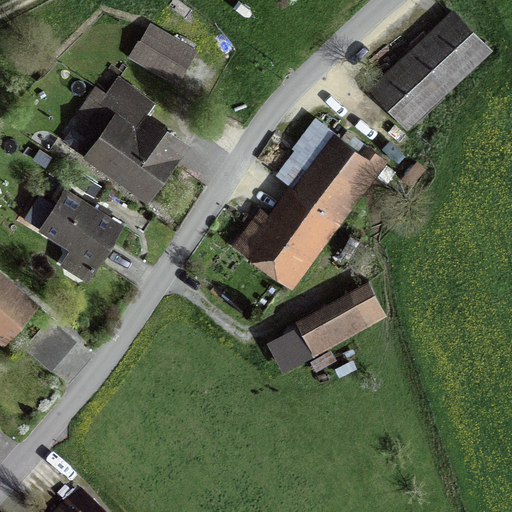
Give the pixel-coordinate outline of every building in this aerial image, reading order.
[(487,51),(453,14),(371,90),(405,126),(487,51)] [(172,38),(169,43),(148,30),(133,54),(176,79),(192,50),(172,38)] [(112,168),(145,191),(178,145),(141,118),(152,102),(119,78),(87,122),(103,134),(86,157),(108,174),(112,168)] [(235,244),(291,286),(384,161),(366,147),(360,155),(341,140),(276,226),(258,213),(235,244)] [(87,280),(119,227),(63,192),(40,228),(72,248),(62,264),(87,280)] [(0,338),(1,339),(31,306),(0,278),(0,338)] [(368,286),(300,320),(315,351),(383,317),(368,286)] [(50,323),(26,351),(46,367),(69,340),(50,323)] [(92,511),(77,495),(57,511),(92,511)]
